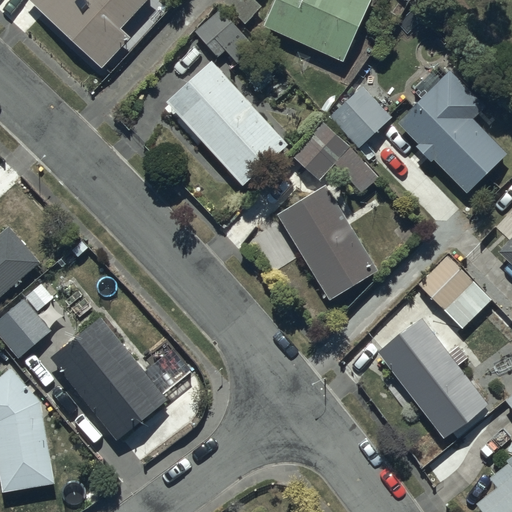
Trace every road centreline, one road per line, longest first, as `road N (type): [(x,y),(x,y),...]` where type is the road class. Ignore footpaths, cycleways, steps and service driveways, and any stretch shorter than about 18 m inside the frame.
road 1 (residential): [(0,78),(223,305),(299,398)]
road 2 (residential): [(299,398),(150,511)]
road 3 (residential): [(299,398),(387,511)]
